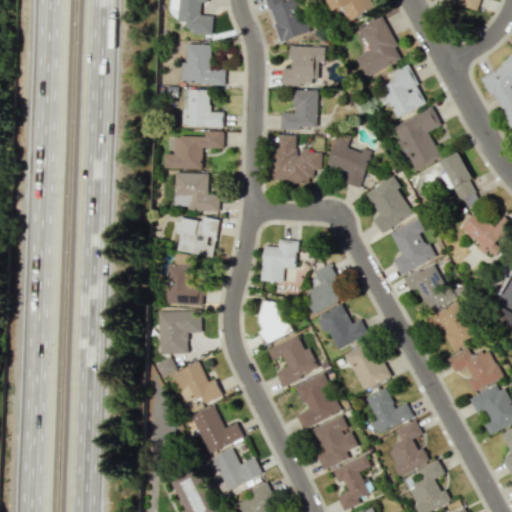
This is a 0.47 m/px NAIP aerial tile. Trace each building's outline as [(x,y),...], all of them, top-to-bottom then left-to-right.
[(200,14),(201,2),(206,2),(206,0),(168,0),(167,18),(185,20),(185,31),(211,34),(213,15),(200,14)] [(307,32),(296,0),(288,0),(284,2),(282,0),(265,0),(280,42),(307,32)] [(366,77),(403,58),(382,17),(359,28),(370,50),(355,57),(366,77)] [(180,82),(225,83),(225,69),(210,69),(211,44),(186,43),(185,62),(180,62),(180,82)] [(281,85),(317,86),(317,61),(325,61),(325,46),(291,46),(290,67),(282,67),(281,85)] [(481,78),(494,71),(501,64),(500,64),(511,52),(511,84),(510,86),(511,89),(511,129),(498,110),(502,108),(493,93),(489,95),(481,78)] [(222,127),(223,112),(209,111),(209,89),(182,88),(180,125),(222,127)] [(280,128),(317,128),(318,90),(293,89),(293,112),(280,112),(280,128)] [(392,126),(413,170),(441,157),(429,131),(441,125),(433,107),(392,126)] [(163,168),(202,169),(202,147),(223,148),(223,131),(204,130),(204,136),(173,135),(173,153),(163,153),(163,168)] [(361,187),(370,153),(347,147),(350,136),(336,133),(328,165),(347,170),(344,182),(361,187)] [(271,180),(311,181),(312,169),(321,170),(321,151),(297,150),(297,135),(279,135),(278,147),(272,147),(271,180)] [(441,160),(447,173),(463,208),(479,200),(470,180),(472,179),(459,151),(441,160)] [(208,173),(174,172),(173,208),(218,209),(219,194),(207,194),(208,173)] [(366,192),(380,215),(374,218),(383,232),(414,213),(392,176),(366,192)] [(495,226),(475,210),(460,229),(487,251),(488,249),(497,257),(503,250),(498,245),(511,228),(511,221),(504,215),(495,226)] [(177,251),(213,256),(218,219),(202,216),(201,220),(178,216),(176,233),(179,233),(177,251)] [(435,258),(422,231),(425,230),(419,218),(391,232),(401,255),(392,259),(400,274),(435,258)] [(264,245),(260,280),(282,282),(284,266),(295,268),(298,240),(278,238),(278,246),(264,245)] [(201,304),(202,286),(191,285),(192,259),(173,258),(173,263),(166,263),(165,304),(201,304)] [(320,284),(305,291),(314,312),(345,298),(329,263),(314,270),(320,284)] [(456,298),(451,285),(446,287),(435,263),(404,277),(410,291),(418,288),(429,310),(456,298)] [(454,351),(477,338),(458,301),(425,318),(433,333),(442,328),(454,351)] [(327,329),(338,349),(368,333),(360,319),(352,323),(341,303),(315,317),(322,332),(327,329)] [(188,353),(187,332),(201,332),(201,310),(157,311),(158,353),(188,353)] [(319,369),(309,346),(304,348),(298,335),(267,347),(272,359),(282,355),(287,366),(276,371),(281,385),(319,369)] [(384,361),(378,364),(369,342),(345,352),(361,390),(391,377),(384,361)] [(473,391),(502,377),(490,350),(483,353),(480,347),(471,351),(470,347),(447,357),(454,372),(466,366),(471,377),(467,378),(473,391)] [(161,376),(176,369),(170,356),(155,363),(161,376)] [(215,378),(208,381),(198,361),(171,373),(185,403),(201,396),(204,403),(222,394),(215,378)] [(295,384),(306,410),(296,413),(302,428),(340,413),(324,373),(295,384)] [(511,424),(511,411),(501,384),(472,395),(487,434),(511,424)] [(376,434),(413,417),(407,402),(395,407),(386,387),(366,396),(376,419),(371,422),(376,434)] [(191,414),(206,452),(243,438),(237,422),(223,427),(215,405),(191,414)] [(323,469),(349,457),(346,451),(357,446),(342,414),(312,429),(321,448),(315,451),(323,469)] [(429,461),(423,447),(418,449),(413,437),(423,433),(416,419),(396,429),(401,442),(387,448),(399,474),(429,461)] [(511,427),(501,434),(511,453),(503,459),(511,473),(511,472),(511,427)] [(209,457),(220,482),(216,484),(220,492),(261,473),(254,457),(238,463),(231,447),(209,457)] [(332,468),(338,482),(344,480),(348,491),(337,496),(344,511),(361,503),(358,498),(369,493),(360,470),(370,466),(365,454),(332,468)] [(417,469),(420,477),(407,484),(418,511),(427,511),(452,501),(445,487),(440,489),(435,478),(445,473),(438,460),(417,469)] [(217,511),(199,469),(173,480),(186,511),(217,511)] [(252,496),(235,503),(238,511),(278,511),(265,482),(249,489),(252,496)]
